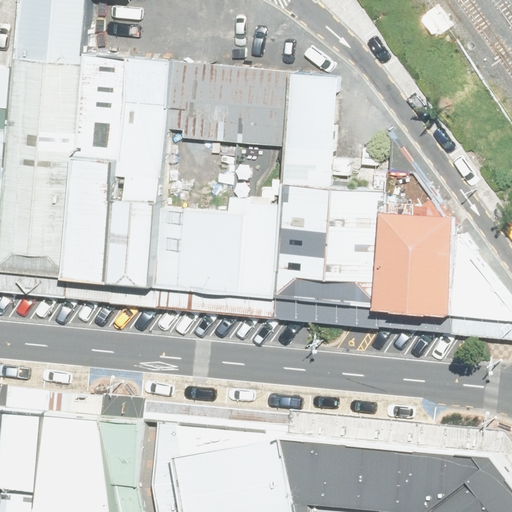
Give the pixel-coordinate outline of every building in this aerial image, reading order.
[(77,0),(5,0),(0,60),(0,270),(54,275),(73,57),(77,0)] [(73,57),(54,275),(137,282),(156,64),(73,57)] [(273,74),(156,64),(149,141),(267,151),(273,74)] [(267,208),(260,293),(360,302),(370,190),(311,185),(320,79),(279,76),(267,208)] [(158,199),(150,284),(260,293),(267,208),(158,199)] [(447,207),(379,203),(372,305),(440,310),(447,207)] [(511,281),(465,217),(456,313),(511,318),(511,281)] [(0,511),(28,511),(37,416),(0,412),(0,511)] [(117,511),(100,417),(37,416),(28,511),(117,511)] [(100,417),(117,511),(147,511),(141,484),(148,418),(100,417)] [(286,422),(303,511),(511,511),(511,461),(500,446),(286,422)] [(297,511),(286,444),(181,461),(189,511),(297,511)]
